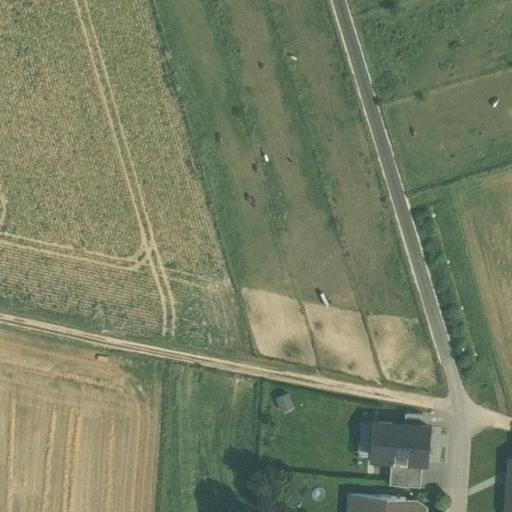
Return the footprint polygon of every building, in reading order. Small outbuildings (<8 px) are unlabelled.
[(406,415),(405,425),(420,426),(421,416),(406,415)] [(405,425),(377,423),(375,459),(390,460),(421,462),(426,463),(428,427),(420,426),(405,425)] [(421,462),(390,460),(388,484),(420,487),(421,462)] [(403,511),(405,497),(349,493),(348,511),(403,511)] [(414,498),(405,497),(403,511),(424,511),(425,511),(425,507),(414,498)]
